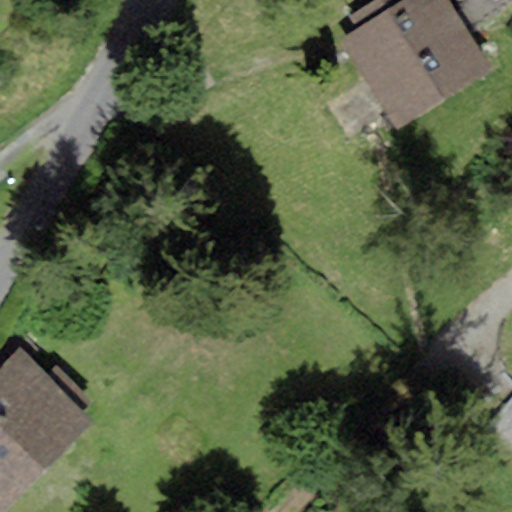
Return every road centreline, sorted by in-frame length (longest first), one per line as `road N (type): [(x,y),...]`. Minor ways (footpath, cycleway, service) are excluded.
road 1 (residential): [(152,0),(0,267)]
road 2 (track): [(292,511),(511,311)]
